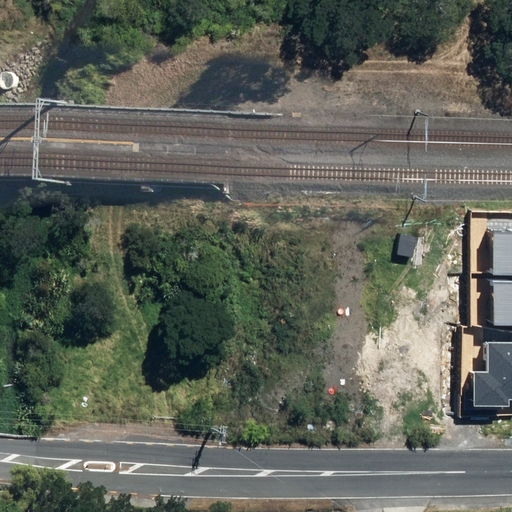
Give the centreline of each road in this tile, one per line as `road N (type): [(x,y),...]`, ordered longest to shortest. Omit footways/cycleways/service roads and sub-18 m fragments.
road 1 (residential): [(0,447),(322,473)]
road 2 (residential): [(322,473),(173,482),(0,473)]
road 3 (residential): [(322,473),(511,473)]
